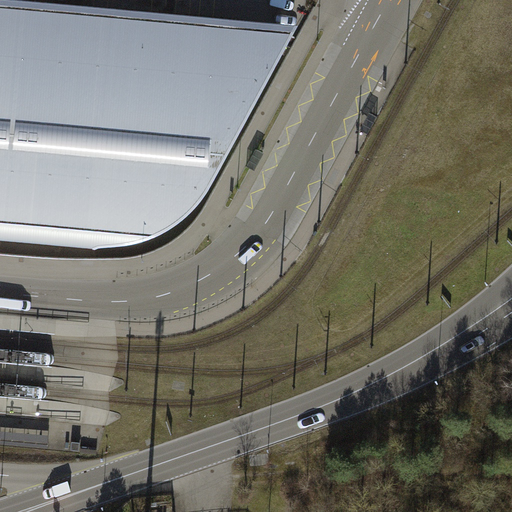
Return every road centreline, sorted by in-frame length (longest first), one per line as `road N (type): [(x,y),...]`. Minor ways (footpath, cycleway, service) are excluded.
road 1 (unclassified): [(0,292),(119,301),(165,294),(240,251),(270,217),(391,0)]
road 2 (secondary): [(511,303),(404,376),(41,505)]
